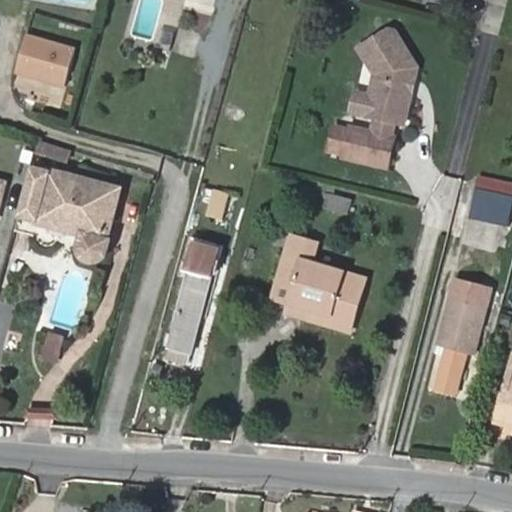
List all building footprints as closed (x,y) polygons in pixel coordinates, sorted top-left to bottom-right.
[(19,33),(13,76),(66,84),(73,42),(19,33)] [(390,167),(397,138),(351,127),(351,130),(336,126),(330,151),(345,155),(344,157),(390,167)] [(67,163),(70,150),(40,141),(36,154),(67,163)] [(106,238),(119,191),(32,168),(20,216),(84,233),(80,246),(80,247),(80,249),(81,253),(83,256),(85,258),(88,261),(92,262),(95,262),(98,262),(101,260),(104,258),(106,256),(108,254),(111,240),(106,238)] [(511,197),(511,182),(478,175),(475,190),(511,197)] [(224,220),(230,194),(214,190),(208,215),(224,220)] [(510,227),(511,215),(511,197),(475,190),(470,218),(510,227)] [(349,213),(353,199),(332,194),(328,208),(349,213)] [(313,264),(319,244),(292,236),(288,250),(306,255),(304,261),(313,264)] [(189,365),(220,250),(196,243),(167,358),(189,365)] [(351,332),(367,280),(313,264),(304,261),(306,255),(288,250),(279,281),(296,286),(290,303),(331,315),(328,325),(351,332)] [(290,303),(296,286),(279,281),(274,298),(290,303)] [(474,355),(488,307),(451,298),(438,346),(474,355)] [(328,325),(331,315),(290,303),(287,313),(328,325)] [(59,362),(61,332),(44,331),(41,361),(59,362)] [(511,426),(511,356),(493,421),(511,426)] [(56,503),(55,511),(89,511),(90,506),(56,503)]
